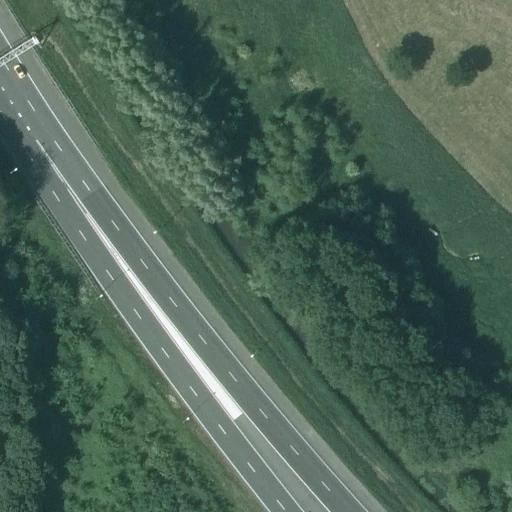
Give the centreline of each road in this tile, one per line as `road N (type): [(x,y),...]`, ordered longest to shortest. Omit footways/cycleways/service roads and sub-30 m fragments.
road 1 (motorway): [(348,511),(52,166)]
road 2 (motorway): [(284,511),(188,389),(52,166)]
